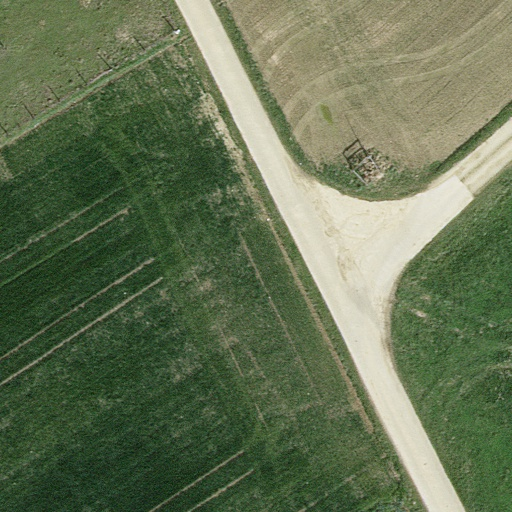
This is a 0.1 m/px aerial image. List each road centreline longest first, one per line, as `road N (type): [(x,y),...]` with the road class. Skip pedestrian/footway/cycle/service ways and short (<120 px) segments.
road 1 (track): [(197,0),(458,511)]
road 2 (track): [(345,293),(511,134)]
